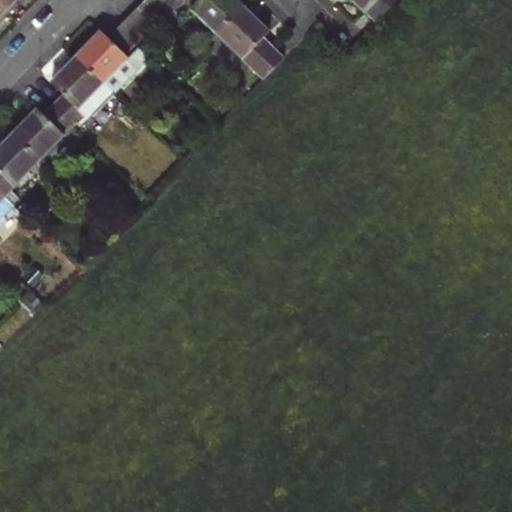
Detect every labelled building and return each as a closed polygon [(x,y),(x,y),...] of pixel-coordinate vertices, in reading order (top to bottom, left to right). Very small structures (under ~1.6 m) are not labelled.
[(0,0),(0,6),(6,12),(18,0),(0,0)] [(149,0),(146,0),(138,9),(159,29),(169,18),(149,0)] [(171,0),(149,0),(169,18),(179,8),(171,0)] [(201,0),(193,9),(218,34),(244,7),(237,0),(201,0)] [(353,0),(377,23),(399,0),(353,0)] [(218,34),(254,70),(274,49),(263,38),(270,32),(244,7),(218,34)] [(138,9),(129,18),(149,38),(159,29),(138,9)] [(118,29),(139,49),(149,38),(129,18),(118,29)] [(104,84),(113,93),(114,94),(149,59),(139,49),(118,29),(109,38),(102,31),(76,58),(104,84)] [(254,70),(265,81),(285,60),(274,49),(254,70)] [(104,84),(76,58),(51,84),(64,97),(55,106),(75,126),(84,117),(88,121),(114,94),(113,93),(104,84)] [(14,136),(40,161),(75,126),(55,106),(45,116),(38,110),(14,136)] [(0,191),(6,197),(11,191),(40,161),(14,136),(0,149),(0,191)] [(11,191),(6,197),(15,206),(20,201),(11,191)]
